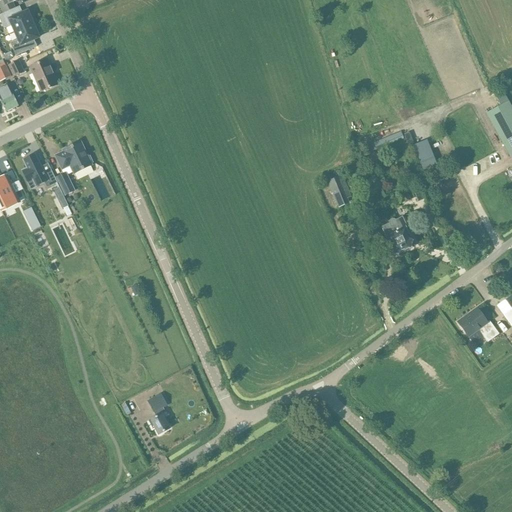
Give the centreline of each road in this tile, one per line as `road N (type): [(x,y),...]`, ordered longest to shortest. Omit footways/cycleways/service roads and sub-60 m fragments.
road 1 (tertiary): [(240,426),(91,97)]
road 2 (unclassified): [(318,388),(511,244)]
road 3 (tertiary): [(449,511),(318,388)]
road 4 (tertiary): [(106,511),(240,426)]
